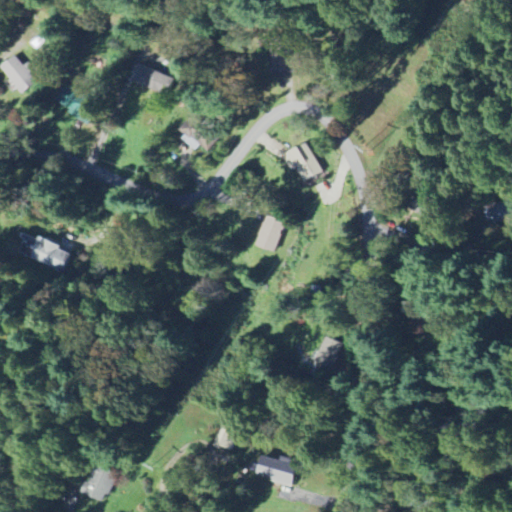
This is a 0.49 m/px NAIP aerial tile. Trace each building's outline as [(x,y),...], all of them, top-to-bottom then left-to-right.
[(296,78),(293,49),(271,51),(274,80),(296,78)] [(173,77),(138,65),(132,83),(168,94),(173,77)] [(71,113),(87,125),(95,114),(79,103),(71,113)] [(208,151),(217,141),(191,117),(177,133),(196,150),(201,145),(208,151)] [(323,172),(307,142),(282,155),(291,171),(295,169),(302,183),(323,172)] [(425,217),(439,224),(447,209),(433,202),(425,217)] [(256,247),(276,253),(285,221),(265,216),(256,247)] [(72,253),(60,249),(62,244),(40,237),(39,239),(26,235),(19,256),(66,271),(72,253)] [(344,343),(325,337),(316,365),(335,371),(344,343)] [(232,453),(244,435),(228,424),(216,442),(232,453)] [(294,486),(298,466),(261,458),(256,477),(294,486)] [(117,476),(96,465),(81,493),(103,504),(117,476)]
